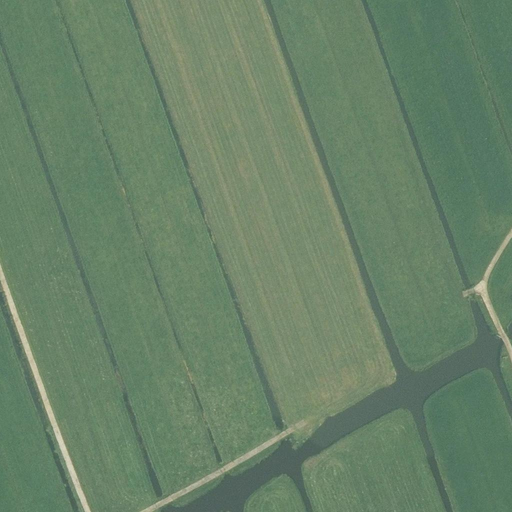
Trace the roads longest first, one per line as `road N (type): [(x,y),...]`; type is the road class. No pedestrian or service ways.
road 1 (track): [(87,511),(0,272)]
road 2 (track): [(144,511),(300,425)]
road 3 (track): [(511,359),(483,288),(511,232)]
